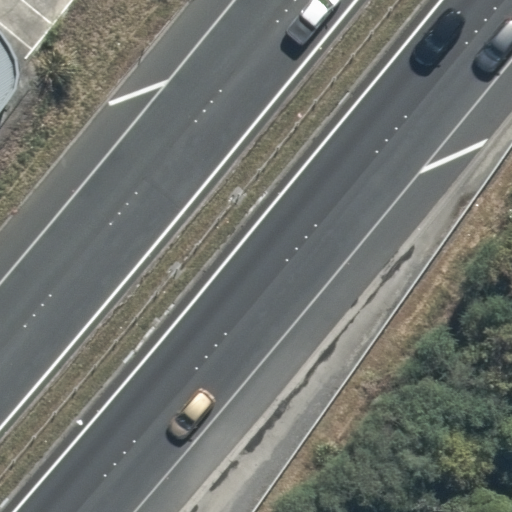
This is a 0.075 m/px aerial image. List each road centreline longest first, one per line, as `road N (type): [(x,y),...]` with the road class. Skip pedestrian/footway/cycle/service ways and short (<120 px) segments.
road 1 (trunk): [(497,0),(70,511)]
road 2 (trunk): [(0,355),(297,0)]
